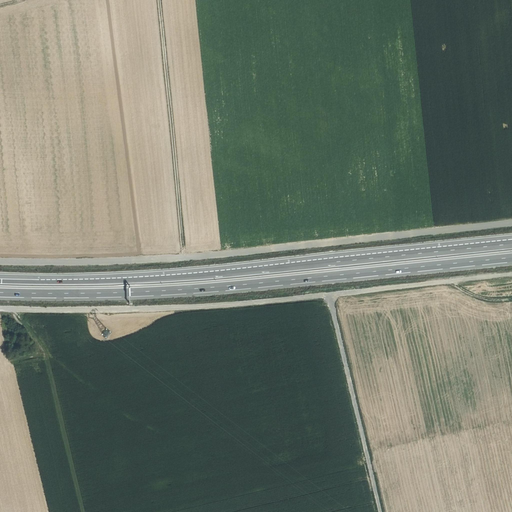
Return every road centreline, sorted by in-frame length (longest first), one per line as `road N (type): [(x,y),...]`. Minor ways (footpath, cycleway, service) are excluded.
road 1 (track): [(511,222),(185,256),(0,260)]
road 2 (trunk): [(511,243),(184,276),(0,281)]
road 3 (track): [(0,308),(224,305),(511,274)]
road 4 (trunk): [(0,292),(196,288),(511,257)]
road 5 (track): [(185,256),(158,0)]
road 6 (track): [(8,309),(47,359),(82,511)]
road 7 (track): [(329,295),(363,450)]
